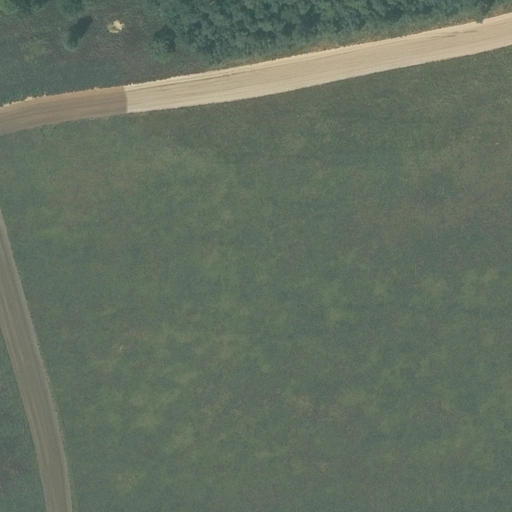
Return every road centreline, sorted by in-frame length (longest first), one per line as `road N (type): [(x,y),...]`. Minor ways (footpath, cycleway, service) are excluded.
road 1 (track): [(0,123),(40,109),(419,50),(511,27)]
road 2 (track): [(62,511),(46,423),(0,264)]
